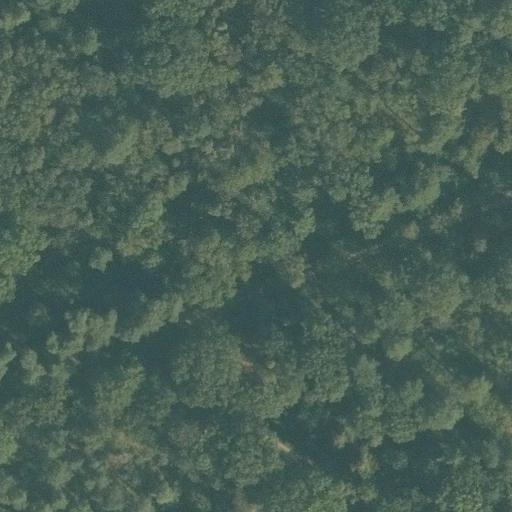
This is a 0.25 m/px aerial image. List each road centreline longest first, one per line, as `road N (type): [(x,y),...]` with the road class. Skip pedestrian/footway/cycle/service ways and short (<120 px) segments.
road 1 (track): [(511,275),(339,343),(339,369),(511,482)]
road 2 (track): [(131,343),(511,198)]
road 3 (track): [(131,343),(229,427),(359,511)]
road 4 (track): [(209,313),(187,281),(0,183)]
road 5 (track): [(0,393),(131,343)]
